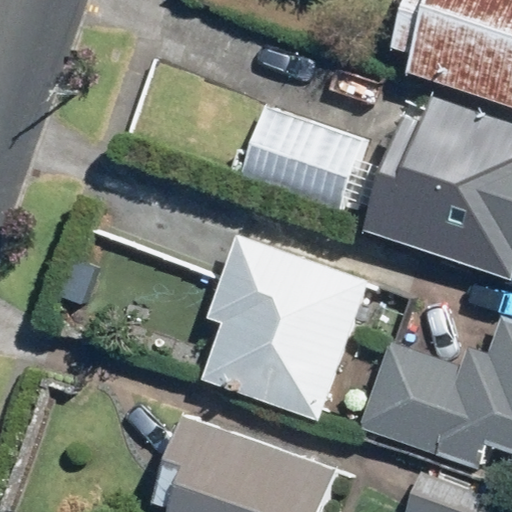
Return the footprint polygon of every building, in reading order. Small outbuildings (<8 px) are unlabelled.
[(511,0),(417,0),(402,43),(426,51),(420,67),(511,99),(511,0)] [(511,115),(446,91),(436,117),(419,111),(377,225),(511,273),(511,115)] [(372,142),(277,108),(251,177),(347,212),(372,142)] [(378,278),(249,230),(218,316),(233,321),(213,377),(326,419),(378,278)] [(511,315),(510,315),(498,348),(474,340),(467,362),(396,338),(366,427),(485,467),(493,443),(511,449),(511,315)] [(327,511),(345,468),(196,411),(162,499),(180,506),(178,511),(327,511)] [(493,511),(499,495),(427,468),(410,511),(493,511)]
